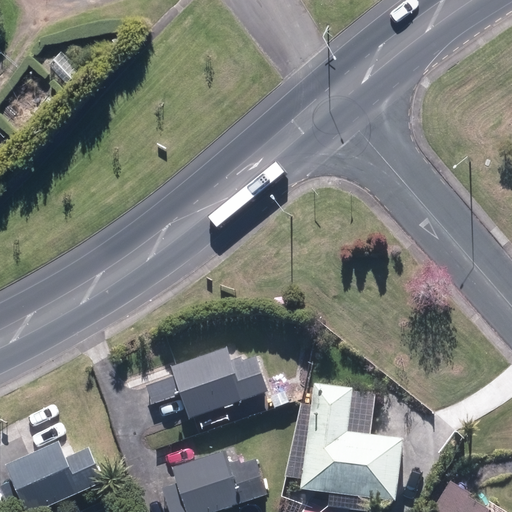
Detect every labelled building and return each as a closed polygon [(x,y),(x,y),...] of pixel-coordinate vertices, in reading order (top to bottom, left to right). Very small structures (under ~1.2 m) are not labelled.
[(185,388),(195,406),(270,378),(261,353),(236,358),(231,343),(179,360),(182,377),(148,382),(151,391),(185,388)] [(316,375),(305,482),(399,491),(405,429),(355,424),(360,379),(316,375)] [(1,477),(16,511),(106,471),(94,443),(67,455),(59,438),(11,460),(15,470),(1,477)] [(190,511),(194,511),(193,511),(202,511),(268,488),(256,454),(232,462),(228,451),(178,469),(181,477),(168,482),(178,511),(190,511)] [(483,511),(488,505),(442,479),(425,507),(433,511),(483,511)] [(348,511),(311,495),(302,511),(348,511)] [(408,511),(393,503),(387,511),(408,511)]
